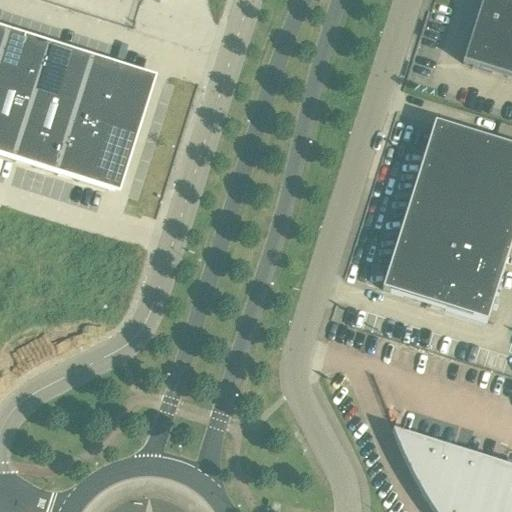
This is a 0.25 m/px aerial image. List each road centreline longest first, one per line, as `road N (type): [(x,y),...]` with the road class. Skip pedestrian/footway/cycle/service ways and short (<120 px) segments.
road 1 (unclassified): [(247,0),(140,330),(118,352),(36,396),(13,418),(0,456)]
road 2 (unclassified): [(344,511),(295,393),(298,358),(410,0)]
road 3 (secondary): [(201,495),(339,0)]
road 4 (secondary): [(301,0),(144,475)]
